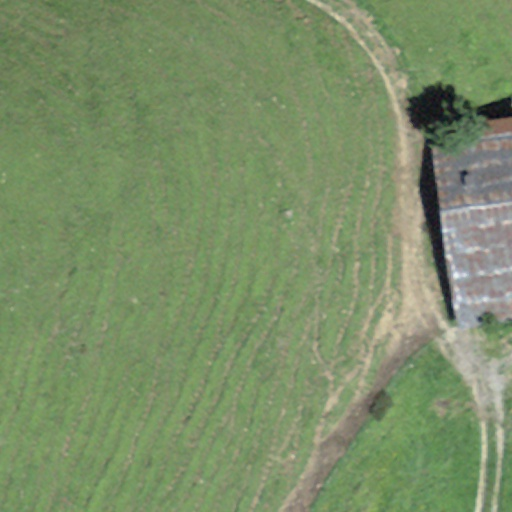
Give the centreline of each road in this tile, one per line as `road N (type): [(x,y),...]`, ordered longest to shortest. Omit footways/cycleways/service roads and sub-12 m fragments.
road 1 (track): [(331,0),(361,24),(399,83),(429,305),(439,330),(476,370),(492,413),(485,511)]
road 2 (track): [(293,511),(352,422),(439,330)]
